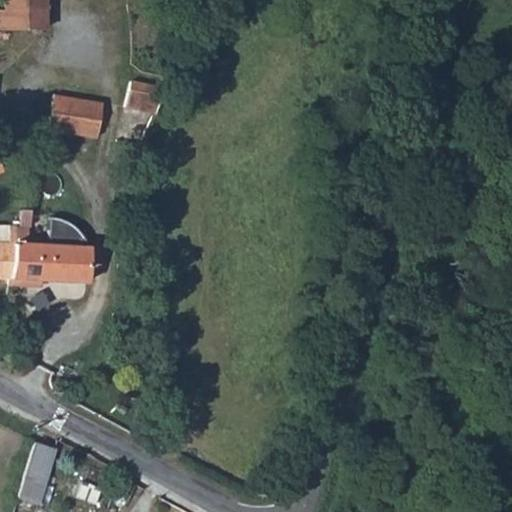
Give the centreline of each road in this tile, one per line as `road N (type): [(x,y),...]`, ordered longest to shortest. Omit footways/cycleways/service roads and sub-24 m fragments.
road 1 (unclassified): [(459,0),(307,511)]
road 2 (residential): [(0,382),(237,511)]
